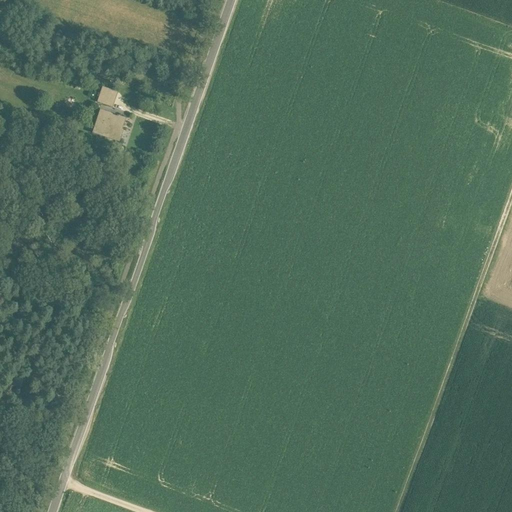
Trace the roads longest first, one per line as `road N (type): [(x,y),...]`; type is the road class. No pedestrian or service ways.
road 1 (tertiary): [(53,511),(231,0)]
road 2 (track): [(511,202),(401,511)]
